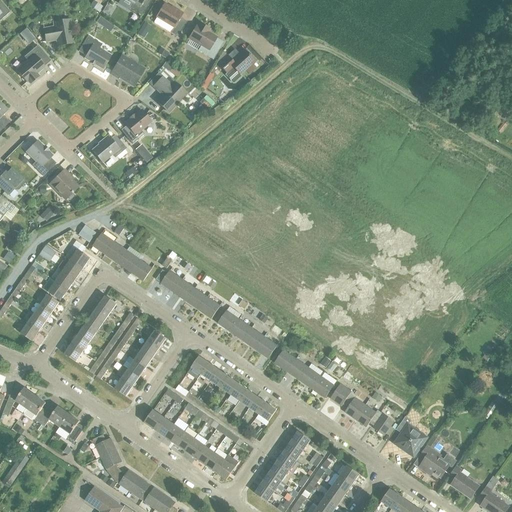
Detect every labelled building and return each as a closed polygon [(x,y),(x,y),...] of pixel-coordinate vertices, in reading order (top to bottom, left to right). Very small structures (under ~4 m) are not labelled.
[(97,0),(94,0),(90,5),(99,12),(105,6),(97,0)] [(126,0),(133,4),(131,8),(142,15),(151,0),(126,0)] [(0,20),(10,12),(0,1),(0,20)] [(156,17),(156,18),(153,23),(178,38),(187,22),(180,18),(183,14),(176,10),(164,3),(156,17)] [(211,11),(219,16),(221,12),(213,7),(211,11)] [(112,30),(116,25),(102,15),(98,20),(112,30)] [(56,39),(58,46),(74,43),(70,20),(53,23),(54,27),(44,29),(46,42),(53,41),(52,40),(56,39)] [(188,39),(200,47),(198,51),(213,60),(224,43),(216,38),(217,37),(208,32),(210,30),(199,23),(198,26),(197,25),(188,39)] [(21,33),(28,41),(28,40),(33,45),(37,41),(27,28),(21,33)] [(100,49),(102,45),(88,36),(78,52),(86,56),(84,59),(90,62),(90,63),(94,66),(95,65),(103,70),(111,56),(100,49)] [(51,61),(38,46),(24,57),(27,61),(16,70),(27,83),(28,82),(30,84),(39,76),(37,74),(45,68),(44,67),(51,61)] [(218,64),(227,74),(225,75),(231,83),(235,83),(241,77),(240,75),(255,62),(244,50),(232,61),(227,56),(218,64)] [(19,56),(12,61),(17,68),(24,64),(19,56)] [(123,80),(134,87),(144,70),(134,63),(133,64),(129,61),(121,56),(110,74),(118,79),(119,77),(124,79),(123,80)] [(162,67),(169,72),(173,67),(165,62),(162,67)] [(213,76),(209,73),(201,88),(205,90),(213,76)] [(156,102),(168,113),(186,94),(174,82),(171,86),(162,78),(154,87),(159,93),(160,92),(163,94),(156,102)] [(204,99),(213,105),(216,100),(207,94),(204,99)] [(0,131),(9,122),(3,116),(8,111),(0,103),(0,131)] [(151,123),(141,110),(134,116),(133,115),(129,118),(130,119),(125,123),(127,126),(121,130),(132,144),(144,135),(141,131),(151,123)] [(115,158),(126,149),(115,135),(110,139),(108,136),(101,141),(102,142),(92,151),(102,163),(113,155),(115,158)] [(38,141),(26,153),(35,162),(32,165),(43,177),(56,164),(50,158),(53,156),(48,151),(48,150),(45,147),(44,147),(38,141)] [(2,175),(0,177),(0,188),(9,196),(14,189),(16,191),(18,191),(26,182),(11,169),(4,176),(2,175)] [(69,178),(70,176),(64,170),(50,184),(65,200),(67,199),(68,200),(70,200),(74,197),(74,195),(72,193),(78,187),(69,178)] [(0,213),(3,216),(7,211),(10,214),(15,207),(1,196),(0,197),(0,213)] [(42,213),(50,220),(59,210),(51,203),(42,213)] [(31,221),(37,228),(47,219),(41,212),(31,221)] [(79,235),(90,243),(96,234),(85,226),(79,235)] [(93,247),(106,255),(115,242),(102,234),(93,247)] [(106,255),(118,264),(127,251),(115,242),(106,255)] [(65,257),(67,258),(83,270),(90,259),(73,246),(65,257)] [(46,247),(40,255),(50,262),(56,254),(46,247)] [(118,264),(131,273),(140,260),(127,251),(118,264)] [(162,266),(167,269),(172,261),(169,259),(170,258),(168,257),(162,266)] [(83,270),(67,258),(64,262),(65,264),(67,266),(63,271),(75,280),(83,270)] [(140,260),(131,273),(143,281),(155,265),(153,264),(150,267),(140,260)] [(33,266),(42,272),(45,268),(36,262),(33,266)] [(63,271),(56,282),(68,290),(75,280),(63,271)] [(161,284),(174,293),(183,280),(170,271),(161,284)] [(17,287),(21,290),(28,281),(24,278),(17,287)] [(68,290),(56,282),(55,283),(50,279),(43,288),(48,292),(48,293),(60,301),(68,290)] [(183,280),(174,293),(186,302),(195,289),(183,280)] [(14,300),(21,290),(17,287),(10,297),(14,300)] [(186,302),(199,310),(208,297),(195,289),(186,302)] [(48,295),(41,304),(53,312),(59,303),(48,295)] [(105,296),(98,306),(110,314),(117,304),(105,296)] [(14,300),(10,297),(3,307),(7,310),(14,300)] [(208,297),(199,310),(211,319),(220,306),(208,297)] [(239,305),(244,310),(248,305),(243,300),(239,305)] [(41,304),(34,314),(46,322),(53,312),(41,304)] [(98,306),(92,316),(103,324),(110,314),(98,306)] [(218,324),(230,333),(240,320),(227,311),(218,324)] [(34,314),(28,324),(39,332),(46,322),(34,314)] [(123,323),(127,326),(134,316),(130,314),(123,323)] [(92,316),(85,325),(96,333),(103,324),(92,316)] [(137,319),(131,328),(135,331),(141,321),(137,319)] [(230,333),(243,341),(252,328),(240,320),(230,333)] [(120,336),(127,326),(123,323),(116,333),(120,336)] [(39,332),(28,324),(21,334),(32,342),(39,332)] [(85,325),(78,335),(90,343),(96,333),(85,325)] [(128,341),(135,331),(131,328),(124,338),(128,341)] [(243,341),(256,350),(264,337),(252,328),(243,341)] [(155,331),(148,341),(159,349),(166,339),(155,331)] [(120,336),(116,333),(110,343),(114,345),(120,336)] [(78,335),(71,345),(83,352),(90,343),(78,335)] [(264,337),(256,350),(268,359),(277,346),(264,337)] [(124,338),(117,348),(121,351),(128,341),(124,338)] [(148,341),(141,350),(153,358),(159,349),(148,341)] [(114,345),(110,343),(103,352),(107,355),(114,345)] [(83,352),(71,345),(64,354),(76,362),(83,352)] [(117,348),(110,357),(115,360),(121,351),(117,348)] [(141,350),(135,360),(146,368),(153,358),(141,350)] [(275,364),(287,372),(296,359),(284,351),(275,364)] [(107,355),(103,352),(96,362),(101,365),(107,355)] [(123,366),(128,370),(139,378),(146,368),(135,360),(130,356),(123,366)] [(191,368),(201,375),(209,363),(199,356),(191,368)] [(110,357),(104,367),(108,370),(115,360),(110,357)] [(287,372),(300,381),(309,368),(296,359),(287,372)] [(101,365),(96,362),(90,372),(94,375),(101,365)] [(201,375),(211,382),(219,370),(209,363),(201,375)] [(346,376),(361,384),(367,373),(352,365),(346,376)] [(104,367),(97,377),(101,380),(108,370),(104,367)] [(300,381),(312,390),(321,377),(309,368),(300,381)] [(128,370),(121,379),(133,387),(139,378),(128,370)] [(211,382),(220,388),(228,377),(219,370),(211,382)] [(321,377),(312,390),(325,398),(334,385),(333,385),(336,381),(324,372),(321,377)] [(220,388),(230,395),(238,383),(228,377),(220,388)] [(133,387),(121,379),(114,389),(126,397),(133,387)] [(230,395),(239,402),(248,390),(238,383),(230,395)] [(343,405),(345,406),(354,394),(340,384),(330,399),(341,406),(343,405)] [(186,397),(189,392),(179,386),(176,390),(186,397)] [(18,393),(15,401),(19,404),(17,408),(24,412),(26,409),(35,396),(25,389),(22,392),(19,391),(18,393)] [(239,402),(249,408),(257,397),(248,390),(239,402)] [(380,400),(384,395),(378,390),(374,396),(380,400)] [(189,392),(186,397),(195,403),(198,399),(189,392)] [(345,412),(355,420),(366,405),(355,398),(357,396),(354,394),(345,406),(348,408),(345,412)] [(26,409),(24,412),(24,415),(32,420),(34,420),(39,423),(47,412),(42,409),(46,403),(35,396),(26,409)] [(249,408),(259,415),(267,403),(257,397),(249,408)] [(198,399),(195,403),(205,410),(208,406),(198,399)] [(8,401),(3,414),(9,416),(14,403),(8,401)] [(267,403),(259,415),(269,422),(277,410),(267,403)] [(369,423),(372,425),(380,412),(378,410),(376,413),(366,405),(355,420),(366,427),(369,423)] [(208,406),(205,410),(215,417),(218,413),(208,406)] [(49,420),(60,427),(69,415),(58,407),(52,415),(47,412),(39,423),(45,427),(49,420)] [(409,414),(412,419),(418,416),(416,410),(409,414)] [(145,423),(155,431),(164,418),(154,411),(145,423)] [(380,412),(372,425),(374,426),(373,428),(384,436),(394,422),(380,412)] [(218,413),(215,417),(224,423),(227,419),(218,413)] [(73,442),(77,437),(80,439),(84,433),(81,431),(76,427),(80,422),(69,415),(60,427),(71,435),(68,438),(73,442)] [(395,444),(414,457),(427,438),(409,425),(412,421),(405,417),(397,429),(403,433),(395,444)] [(155,431),(165,438),(174,425),(164,418),(155,431)] [(224,423),(234,430),(237,426),(227,419),(224,423)] [(165,438),(175,445),(184,432),(174,425),(165,438)] [(19,426),(15,431),(21,435),(24,430),(19,426)] [(237,426),(234,430),(244,437),(246,433),(237,426)] [(175,445),(186,452),(195,439),(184,432),(175,445)] [(229,432),(226,436),(232,440),(237,443),(240,439),(235,435),(229,432)] [(298,432),(291,442),(304,451),(311,441),(298,432)] [(246,433),(244,437),(253,443),(256,439),(246,433)] [(101,458),(117,451),(111,439),(106,441),(103,435),(93,440),(101,458)] [(186,452),(196,459),(205,446),(195,439),(186,452)] [(291,442),(284,452),(296,461),(304,451),(291,442)] [(196,459),(206,466),(215,453),(205,446),(196,459)] [(427,446),(420,457),(425,460),(422,465),(441,479),(450,465),(453,467),(457,461),(448,455),(444,461),(440,458),(442,456),(427,446)] [(206,466),(216,473),(228,456),(218,449),(215,453),(206,466)] [(117,451),(101,458),(108,472),(113,478),(120,471),(118,467),(119,467),(118,464),(122,462),(117,451)] [(284,452),(277,462),(289,471),(296,461),(284,452)] [(317,453),(313,458),(320,463),(323,458),(317,453)] [(22,454),(4,480),(11,485),(29,460),(22,454)] [(228,456),(216,473),(227,480),(239,463),(228,455),(228,456)] [(320,463),(313,458),(312,458),(309,462),(317,467),(320,463)] [(277,462),(270,473),(282,481),(289,471),(277,462)] [(347,466),(340,477),(352,485),(360,475),(347,466)] [(451,486),(471,499),(480,486),(461,472),(462,470),(457,467),(450,477),(455,481),(451,486)] [(118,484),(130,492),(140,478),(129,471),(126,475),(124,473),(123,474),(120,471),(113,478),(118,484)] [(270,473),(263,483),(275,492),(282,481),(270,473)] [(352,485),(340,477),(336,474),(329,484),(333,487),(345,495),(352,485)] [(494,477),(487,487),(479,498),(484,501),(481,506),(489,511),(505,511),(510,507),(490,493),(499,481),(494,477)] [(140,478),(130,492),(143,501),(149,491),(147,490),(150,485),(140,478)] [(312,480),(309,485),(313,488),(317,491),(319,488),(317,483),(312,480)] [(275,492),(263,483),(255,493),(268,502),(275,492)] [(292,493),(287,500),(292,503),(295,498),(298,493),(288,486),(286,489),(292,493)] [(120,511),(123,508),(94,487),(85,501),(101,511),(100,511),(120,511)] [(333,487),(326,497),(338,506),(345,495),(333,487)] [(143,501),(155,510),(165,496),(155,488),(151,493),(149,491),(143,501)] [(382,502),(392,509),(401,497),(390,489),(382,502)] [(165,496),(155,510),(158,511),(177,511),(178,511),(172,508),(176,503),(165,496)] [(326,497),(319,507),(325,511),(333,511),(338,506),(326,497)] [(392,509),(395,511),(405,511),(411,504),(401,497),(392,509)]
